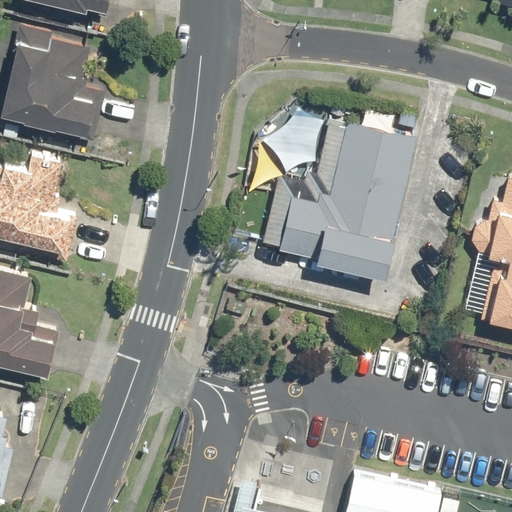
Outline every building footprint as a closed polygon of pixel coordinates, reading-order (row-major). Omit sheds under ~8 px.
[(12,36),(0,87),(0,115),(91,137),(103,87),(80,81),(89,42),(45,31),(43,43),(12,36)] [(381,272),(414,131),(327,111),(312,177),(276,169),(258,244),(381,272)] [(14,246),(65,258),(76,211),(49,205),(61,157),(27,149),(23,164),(0,159),(0,232),(17,236),(14,246)] [(511,166),(505,165),(498,196),(488,194),(484,215),(471,221),(467,236),(477,246),(477,249),(497,253),(495,265),(488,264),(477,317),(511,324),(511,166)] [(0,263),(0,359),(47,371),(59,324),(32,317),(36,303),(22,300),(29,270),(0,263)] [(0,491),(9,451),(0,449),(0,441),(7,412),(0,410),(0,491)] [(349,466),(338,511),(432,511),(438,487),(349,466)] [(321,511),(324,499),(242,481),(235,511),(321,511)]
